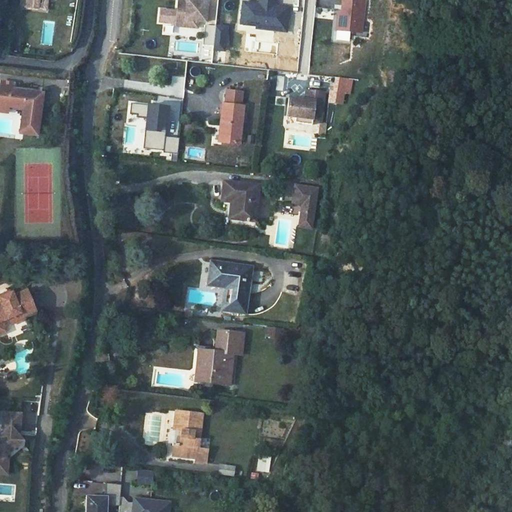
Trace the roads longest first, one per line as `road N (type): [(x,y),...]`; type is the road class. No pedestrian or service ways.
road 1 (unclassified): [(59,511),(61,455),(99,302),(85,169),(91,80),(108,0)]
road 2 (unknown): [(73,406),(171,463),(215,472)]
road 3 (residential): [(90,0),(87,31),(67,62),(0,58)]
